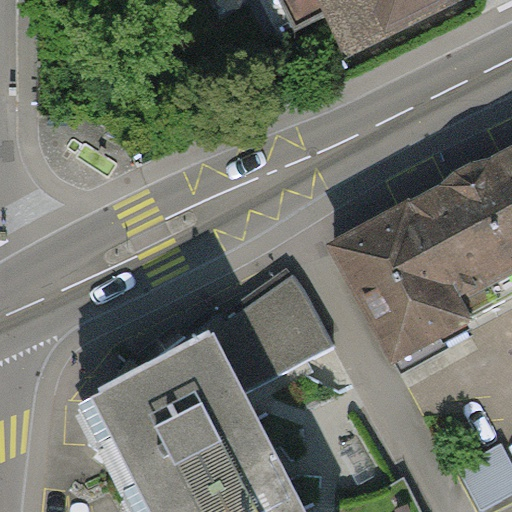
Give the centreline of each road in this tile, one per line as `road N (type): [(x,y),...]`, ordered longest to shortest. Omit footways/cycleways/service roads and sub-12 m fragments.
road 1 (residential): [(274,179),(447,511)]
road 2 (secondary): [(274,179),(511,61)]
road 3 (secondary): [(43,300),(274,179)]
